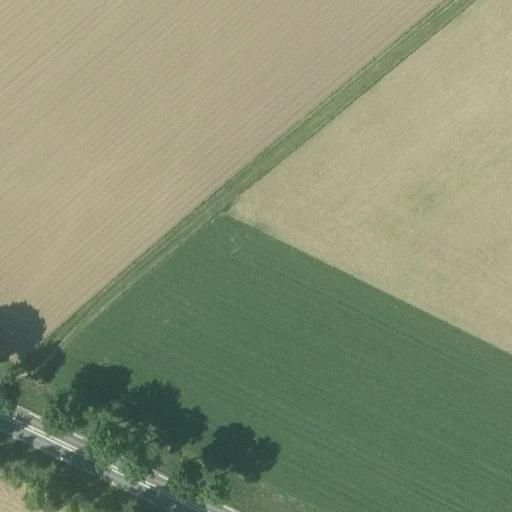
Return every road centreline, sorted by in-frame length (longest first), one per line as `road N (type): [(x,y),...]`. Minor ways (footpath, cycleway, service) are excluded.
road 1 (track): [(459,0),(77,319)]
road 2 (primary): [(199,511),(0,416)]
